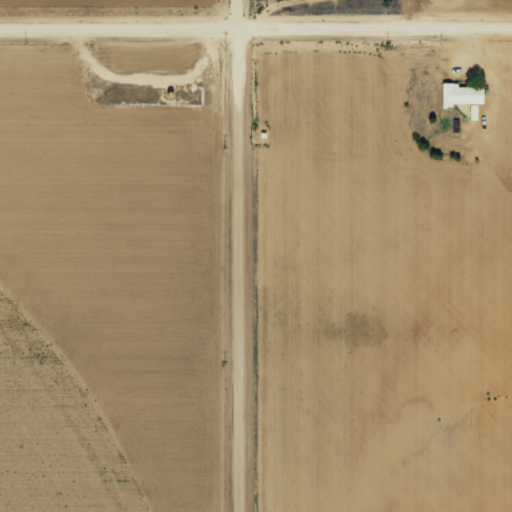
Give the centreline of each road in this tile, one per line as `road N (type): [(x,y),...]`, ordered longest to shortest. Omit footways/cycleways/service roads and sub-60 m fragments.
road 1 (residential): [(240,511),(242,0)]
road 2 (residential): [(0,28),(511,29)]
